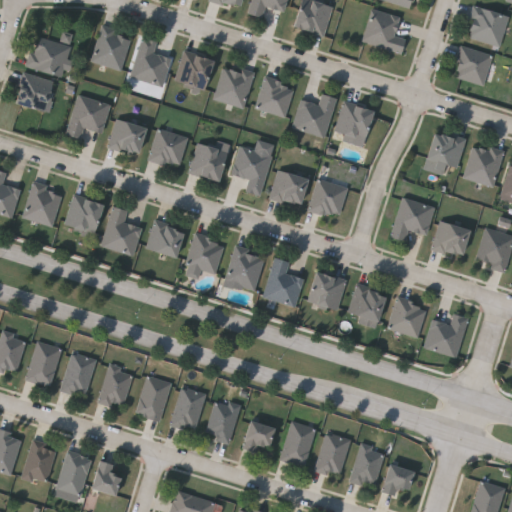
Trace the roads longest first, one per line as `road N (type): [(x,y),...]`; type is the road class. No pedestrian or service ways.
road 1 (residential): [(0,144),(505,303)]
road 2 (secondary): [(476,395),(0,245)]
road 3 (residential): [(0,399),(351,511)]
road 4 (secondary): [(0,291),(351,402)]
road 5 (residential): [(419,98),(108,0)]
road 6 (residential): [(357,257),(450,0)]
